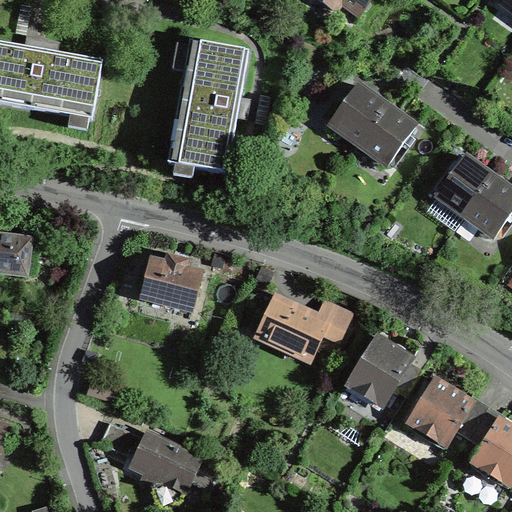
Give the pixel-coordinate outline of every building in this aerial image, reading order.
[(320,0),(335,11),(343,1),(361,14),(370,0),(320,0)] [(511,0),(503,0),(502,3),(511,10),(511,0)] [(226,174),(227,174),(239,109),(249,52),(248,51),(191,41),(190,41),(168,163),(169,164),(226,174)] [(103,62),(102,61),(41,50),(0,42),(0,103),(92,120),(93,119),(103,62)] [(359,145),(387,107),(375,98),(358,86),(330,124),(359,145)] [(388,166),(416,127),(392,111),(387,107),(359,145),(388,166)] [(466,216),(494,178),(485,171),(465,157),(437,195),(466,216)] [(495,237),(511,213),(511,191),(500,182),(494,178),(466,216),(495,237)] [(0,236),(0,278),(1,273),(26,276),(27,270),(34,271),(37,247),(30,246),(30,240),(0,236)] [(80,241),(64,238),(61,253),(78,256),(80,241)] [(177,259),(168,257),(167,264),(151,260),(141,299),(192,312),(202,273),(185,269),(186,261),(177,259)] [(352,315),(325,302),(319,317),(293,305),(275,297),(256,338),(311,363),(328,325),(344,333),(352,315)] [(348,386),(349,386),(383,407),(394,390),(406,398),(423,371),(410,363),(413,359),(384,341),(378,337),(348,386)] [(82,349),(78,360),(90,364),(94,353),(82,349)] [(88,375),(83,394),(116,403),(121,384),(88,375)] [(469,440),(486,413),(473,405),(474,403),(441,383),(436,379),(408,423),(447,447),(456,432),(469,440)] [(486,413),(469,440),(481,448),(472,462),(511,486),(511,484),(511,426),(510,425),(499,419),(498,421),(486,413)] [(110,423),(101,444),(108,447),(128,457),(131,450),(151,460),(143,478),(149,481),(160,511),(180,505),(191,482),(211,492),(222,469),(147,434),(144,439),(110,423)] [(0,450),(1,451),(8,427),(0,424),(0,450)] [(54,511),(51,501),(27,509),(28,511),(54,511)]
